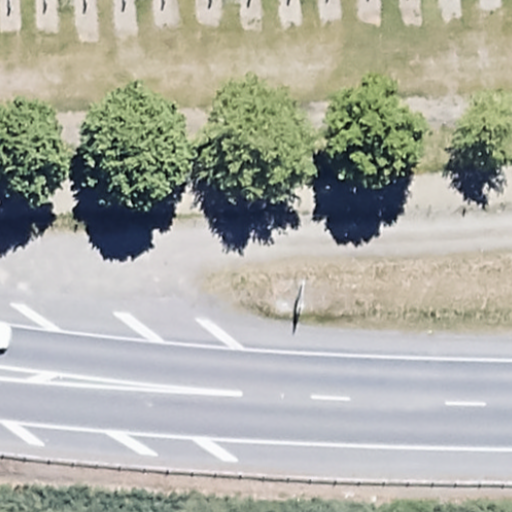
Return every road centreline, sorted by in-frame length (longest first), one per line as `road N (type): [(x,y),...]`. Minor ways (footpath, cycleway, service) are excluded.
road 1 (track): [(0,295),(202,243),(511,223)]
road 2 (trunk): [(0,369),(372,402),(511,402)]
